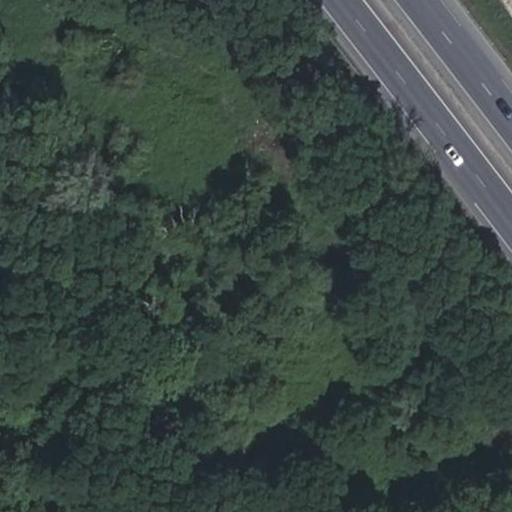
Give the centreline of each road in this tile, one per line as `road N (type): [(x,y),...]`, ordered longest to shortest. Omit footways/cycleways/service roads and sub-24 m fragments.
road 1 (motorway): [(344,0),(511,214)]
road 2 (motorway): [(511,115),(419,0)]
